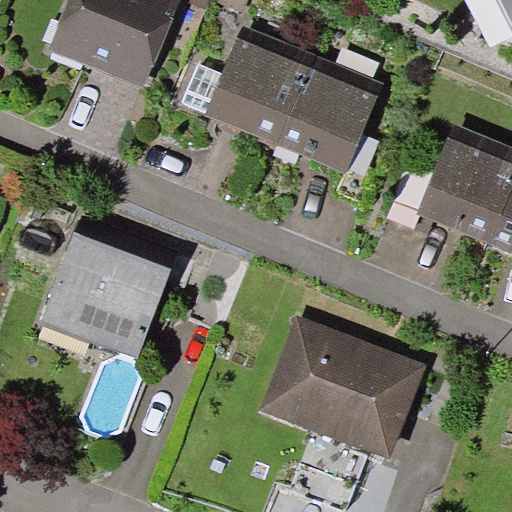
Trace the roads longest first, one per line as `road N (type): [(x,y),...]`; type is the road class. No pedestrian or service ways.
road 1 (residential): [(511,325),(0,117)]
road 2 (residential): [(0,462),(142,511)]
